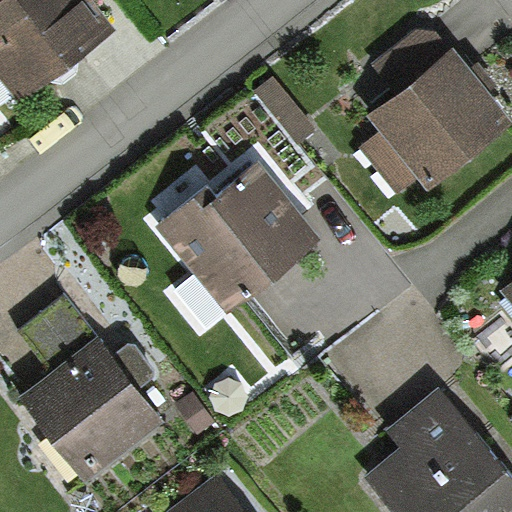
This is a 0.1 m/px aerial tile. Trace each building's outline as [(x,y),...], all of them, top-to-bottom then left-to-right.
[(0,0),(0,67),(18,90),(116,11),(106,0),(0,0)] [(430,177),(510,113),(481,78),(435,22),(386,62),(400,79),(370,103),(384,121),(360,141),(400,190),(424,170),(430,177)] [(298,139),(317,124),(274,72),(255,87),(298,139)] [(159,217),(230,305),(322,231),(284,183),(256,149),(214,183),(209,177),(159,217)] [(24,385),(86,470),(160,417),(127,372),(68,291),(22,324),(52,365),(24,385)] [(511,467),(499,452),(439,378),(387,420),(401,437),(367,465),(405,511),(494,511),(511,498),(511,467)] [(249,511),(220,473),(168,511),(249,511)]
